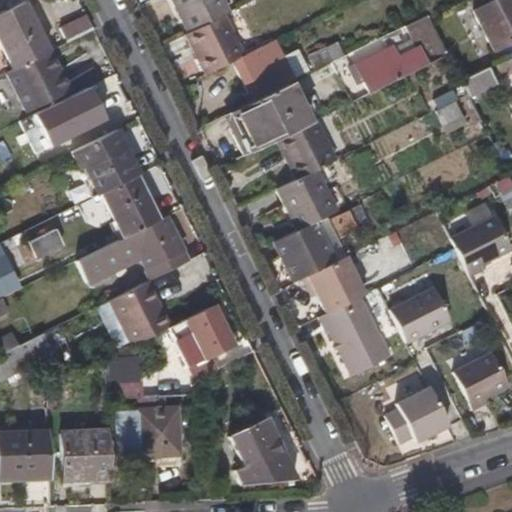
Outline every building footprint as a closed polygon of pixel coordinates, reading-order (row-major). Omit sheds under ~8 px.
[(221,0),(170,0),(187,33),(224,15),(228,13),(221,0)] [(511,0),(496,0),(472,13),(491,52),(511,41),(511,0)] [(48,51),(51,50),(26,1),(0,14),(0,47),(11,70),(48,51)] [(187,33),(183,35),(203,75),(230,62),(244,54),(224,15),(187,33)] [(360,84),(366,95),(445,55),(428,21),(425,16),(403,27),(414,48),(395,57),(390,46),(346,69),(355,87),(360,84)] [(58,29),(65,43),(90,31),(84,17),(58,29)] [(293,82),(272,40),(244,54),(230,62),(250,102),(288,84),(293,82)] [(24,112),(67,92),(48,51),(11,70),(5,74),(24,112)] [(468,101),(496,86),(487,68),(459,82),(465,95),(468,101)] [(250,102),(241,107),(247,121),(294,97),(288,84),(250,102)] [(84,114),(92,110),(83,91),(74,95),(84,114)] [(84,114),(74,95),(46,110),(67,154),(97,139),(84,114)] [(239,129),(250,152),(273,141),(307,123),(294,97),(247,121),(249,124),(239,129)] [(440,127),(462,116),(454,100),(432,111),(440,127)] [(273,141),(293,180),(315,169),(333,160),(314,120),(307,123),(273,141)] [(130,162),(114,130),(107,134),(122,166),(130,162)] [(67,154),(89,199),(99,195),(134,178),(137,177),(130,162),(122,166),(107,134),(97,139),(67,154)] [(293,180),(274,190),(294,230),(312,222),(336,210),(315,169),(293,180)] [(134,178),(99,195),(121,239),(156,222),(134,178)] [(337,235),(354,229),(347,212),(330,219),(337,235)] [(138,260),(148,282),(187,262),(165,217),(156,222),(121,239),(76,262),(87,284),(138,260)] [(34,258),(60,246),(49,220),(22,233),(34,258)] [(508,253),(491,220),(448,242),(467,280),(482,273),(480,267),(508,253)] [(289,283),(298,279),(332,262),(312,222),(294,230),(269,243),(289,283)] [(34,258),(22,233),(0,243),(0,245),(4,255),(19,247),(27,262),(34,258)] [(0,298),(22,289),(4,255),(0,245),(0,298)] [(321,314),(355,299),(359,296),(340,259),(332,262),(298,279),(305,293),(310,291),(312,297),(321,314)] [(105,302),(128,348),(165,330),(166,329),(144,284),(105,302)] [(444,323),(428,290),(384,311),(401,345),(444,323)] [(346,378),(385,360),(355,299),(321,314),(312,318),(320,334),(324,332),(346,378)] [(185,369),(232,349),(211,307),(166,329),(165,330),(185,369)] [(0,337),(0,354),(17,347),(10,333),(0,337)] [(0,380),(42,361),(42,334),(17,347),(0,354),(0,380)] [(479,401),(503,389),(487,357),(447,376),(468,414),(481,406),(479,401)] [(103,362),(104,387),(139,386),(138,361),(103,362)] [(407,441),(409,446),(443,429),(423,390),(390,407),(393,413),(380,419),(393,446),(407,441)] [(46,409),(53,409),(53,393),(45,393),(46,409)] [(174,408),(163,408),(163,398),(137,398),(137,409),(134,409),(137,458),(177,456),(174,408)] [(231,473),(239,486),(286,481),(268,444),(273,440),(264,422),(227,441),(240,468),(231,473)] [(57,434),(59,482),(108,480),(105,430),(57,434)] [(45,431),(0,432),(0,473),(46,472),(45,431)] [(286,481),(293,480),(273,440),(268,444),(286,481)] [(0,473),(0,481),(46,479),(46,472),(0,473)] [(198,488),(199,502),(220,501),(219,488),(198,488)]
